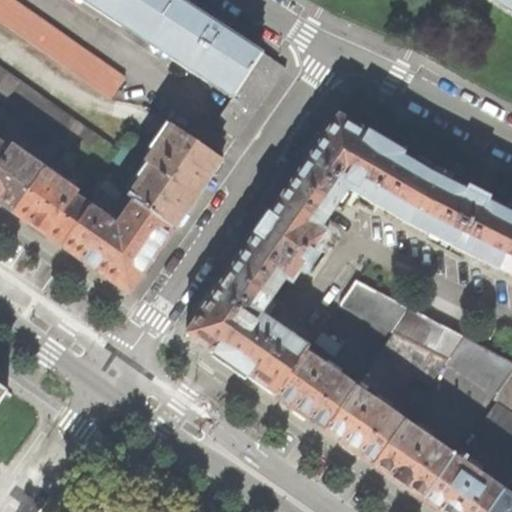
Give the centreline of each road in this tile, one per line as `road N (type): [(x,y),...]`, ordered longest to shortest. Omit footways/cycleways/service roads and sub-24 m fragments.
road 1 (residential): [(331,51),(113,374)]
road 2 (secondary): [(312,511),(113,374)]
road 3 (residential): [(331,51),(511,141)]
road 4 (residential): [(113,374),(16,511)]
road 5 (secondary): [(113,374),(0,295)]
